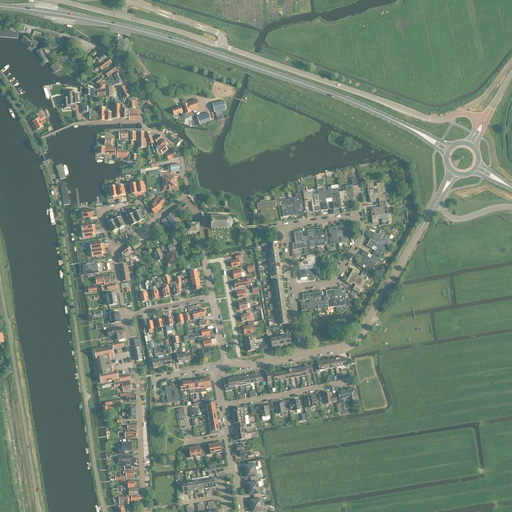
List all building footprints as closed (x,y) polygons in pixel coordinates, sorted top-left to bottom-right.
[(21,41),(35,48),(38,42),(33,39),(31,42),(28,40),(29,38),(24,36),(21,41)] [(36,51),(44,63),(48,61),(41,48),(36,51)] [(96,56),(91,60),(94,63),(96,62),(98,65),(100,64),(106,59),(103,55),(98,59),(96,56)] [(96,71),(101,68),(102,70),(112,63),(108,59),(99,66),(98,65),(94,68),(92,70),(90,71),(91,73),(94,72),(96,70),(96,71)] [(55,73),(60,69),(56,63),(50,66),(55,73)] [(105,72),(108,77),(117,70),(114,66),(105,72)] [(115,85),(118,83),(118,84),(123,81),(118,72),(111,76),(115,85)] [(124,86),(119,89),(119,90),(118,90),(120,93),(121,92),(124,99),(130,96),(124,86)] [(63,103),(63,109),(70,108),(70,105),(72,105),(72,104),(80,103),(79,93),(73,94),(72,91),(70,91),(70,90),(66,90),(66,96),(59,97),(60,104),(63,103)] [(180,106),(172,109),(174,115),(182,112),(185,111),(186,113),(190,112),(200,109),(196,99),(187,103),(186,101),(182,102),(183,106),(181,107),(180,106)] [(212,103),(214,112),(226,109),(224,101),(212,103)] [(111,109),(114,108),(114,118),(120,118),(120,104),(120,103),(111,103),(111,109)] [(90,120),(98,119),(97,111),(92,111),(92,109),(88,109),(88,106),(87,105),(83,105),(82,106),(82,111),(83,113),(87,112),(88,111),(90,111),(90,120)] [(129,111),(129,119),(129,120),(137,120),(137,111),(129,111)] [(197,117),(200,124),(211,120),(208,113),(197,117)] [(43,127),(40,121),(45,119),(43,114),(38,116),(39,118),(33,122),(37,130),(43,127)] [(72,127),(44,139),(46,145),(75,133),(72,127)] [(119,132),(119,141),(122,141),(122,143),(125,143),(125,141),(128,141),(128,132),(119,132)] [(144,132),(137,132),(137,148),(139,148),(146,147),(146,139),(144,139),(144,132)] [(154,142),(153,141),(150,133),(146,133),(149,145),(151,144),(154,152),(156,151),(154,142)] [(162,139),(159,135),(154,139),(155,140),(153,141),(154,142),(156,145),(158,144),(157,143),(162,139)] [(168,149),(165,147),(167,145),(163,140),(155,147),(158,154),(159,153),(159,152),(160,151),(163,154),(168,149)] [(169,152),(165,154),(169,160),(176,156),(173,150),(169,152)] [(179,163),(170,165),(170,167),(166,168),(167,170),(171,170),(171,172),(180,171),(179,163)] [(60,180),(66,178),(62,164),(56,166),(60,180)] [(171,175),(161,176),(162,191),(178,189),(176,177),(172,178),(171,175)] [(350,199),(354,198),(352,186),(358,186),(357,178),(351,179),(352,185),(346,186),(346,190),(339,191),(341,208),(349,207),(348,200),(351,200),(350,199)] [(60,183),(64,205),(70,204),(66,182),(60,183)] [(144,186),(144,182),(137,183),(139,195),(142,195),(141,192),(146,192),(145,186),(144,186)] [(367,183),(367,185),(368,195),(370,195),(385,193),(384,182),(376,183),(377,186),(373,187),(373,182),(367,183)] [(139,195),(137,183),(130,184),(130,188),(131,194),(135,193),(135,196),(139,195)] [(124,189),(123,185),(116,186),(118,198),(121,198),(121,195),(125,195),(124,189)] [(333,202),(333,209),(341,208),(339,191),(332,192),(331,187),(330,187),(330,185),(327,186),(328,187),(328,190),(328,193),(329,199),(335,198),(335,201),(333,202)] [(118,198),(116,186),(109,187),(110,191),(109,191),(110,197),(115,196),(115,199),(118,198)] [(313,212),(318,211),(320,211),(318,194),(308,195),(307,190),(303,191),(304,202),(311,201),(313,212)] [(325,199),(329,199),(328,193),(328,190),(325,191),(325,190),(318,191),(318,194),(320,211),(328,210),(327,203),(326,203),(325,199)] [(296,198),(288,199),(291,216),(298,215),(297,208),(300,207),(299,204),(302,203),(301,193),(295,194),(296,198)] [(369,203),(375,202),(375,199),(379,198),(379,204),(387,203),(385,193),(370,195),(371,202),(369,202),(369,203)] [(154,214),(162,207),(161,205),(165,202),(161,197),(160,198),(158,198),(157,198),(154,200),(156,202),(149,207),(154,214)] [(277,218),(276,210),(273,211),(273,207),(279,206),(277,198),(277,197),(274,197),(275,201),(267,202),(267,200),(259,201),(260,203),(257,203),(257,206),(257,207),(258,209),(257,209),(261,209),(261,214),(258,214),(259,220),(262,220),(262,218),(269,217),(270,219),(270,217),(277,216),(277,218)] [(282,210),(283,217),(291,216),(288,199),(280,200),(279,197),(277,198),(279,206),(279,210),(282,210)] [(388,213),(387,203),(379,204),(380,207),(370,208),(370,209),(372,208),(373,215),(371,216),(388,213)] [(144,219),(141,214),(144,213),(141,206),(138,207),(139,211),(133,213),(137,222),(144,219)] [(78,222),(88,220),(87,217),(93,216),(92,210),(82,211),(83,218),(78,219),(78,222)] [(118,229),(120,228),(120,230),(124,228),(123,227),(125,226),(122,221),(125,219),(122,212),(119,214),(120,217),(114,220),(118,229)] [(125,219),(128,218),(131,225),(137,222),(133,213),(126,217),(124,212),(122,212),(125,219)] [(162,222),(167,228),(168,228),(172,225),(173,227),(180,221),(175,214),(173,212),(166,217),(162,220),(163,221),(162,222)] [(372,223),(378,223),(378,220),(381,219),(382,225),(390,224),(388,213),(371,216),(373,216),(374,223),(372,223)] [(211,217),(211,220),(210,220),(210,221),(211,221),(211,224),(210,224),(210,225),(211,225),(211,228),(212,228),(212,229),(212,228),(214,228),(214,229),(215,229),(215,228),(218,228),(218,229),(218,228),(221,228),(221,229),(222,229),(222,228),(224,228),(224,229),(225,229),(225,228),(227,228),(227,229),(228,229),(228,228),(231,227),(231,228),(231,227),(232,224),(233,225),(233,224),(232,221),(233,221),(233,220),(232,220),(230,218),(231,218),(230,218),(227,217),(227,216),(227,217),(224,217),(224,216),(224,217),(221,217),(221,216),(221,217),(218,217),(218,216),(217,216),(217,217),(215,217),(215,216),(214,216),(214,217),(212,217),(212,216),(211,216),(211,217)] [(107,228),(109,227),(112,232),(113,231),(114,233),(118,231),(117,229),(118,229),(114,220),(108,223),(107,219),(104,221),(107,228)] [(82,224),(82,231),(83,231),(95,229),(95,226),(92,226),(91,222),(86,223),(86,224),(82,224)] [(199,223),(188,223),(188,232),(188,234),(190,234),(190,232),(199,232),(199,223)] [(177,244),(173,227),(172,225),(168,228),(172,245),(177,244)] [(344,231),(343,226),(336,227),(338,244),(348,242),(347,231),(344,231)] [(327,245),(338,244),(336,227),(328,228),(329,234),(331,234),(331,237),(327,238),(327,245)] [(95,229),(83,231),(84,238),(88,238),(94,237),(93,233),(95,232),(95,229)] [(323,234),(323,229),(315,230),(317,246),(327,245),(327,238),(326,234),(323,234)] [(315,230),(307,231),(308,236),(305,237),(306,241),(307,251),(308,254),(311,254),(310,251),(310,247),(317,246),(315,230)] [(371,239),(372,239),(385,247),(390,239),(389,238),(391,235),(386,232),(383,230),(379,231),(377,234),(374,233),(371,239)] [(303,237),(302,231),(294,233),(296,249),(305,248),(305,251),(307,251),(306,241),(305,237),(303,237)] [(380,256),(385,247),(372,239),(368,246),(367,246),(372,249),(373,246),(376,248),(374,253),(380,256)] [(95,242),(90,243),(91,250),(104,248),(103,245),(101,246),(100,241),(95,242)] [(262,246),(266,246),(267,252),(269,251),(269,252),(278,250),(277,244),(272,245),(271,242),(261,243),(262,246)] [(124,255),(126,257),(127,258),(127,257),(132,253),(129,250),(131,249),(127,245),(120,252),(123,256),(124,255)] [(152,253),(155,262),(158,261),(163,258),(167,267),(176,263),(174,260),(178,258),(174,247),(169,250),(170,252),(162,256),(159,249),(154,252),(152,253)] [(104,248),(91,250),(92,257),(97,256),(97,257),(103,256),(102,252),(104,251),(104,248)] [(369,254),(364,251),(365,252),(361,258),(360,257),(375,266),(380,256),(374,253),(370,258),(367,256),(369,254)] [(123,256),(120,252),(118,254),(120,263),(126,261),(126,263),(130,262),(130,266),(133,265),(132,262),(130,262),(129,257),(127,258),(126,257),(124,255),(123,256)] [(240,266),(239,264),(243,263),(241,254),(235,255),(236,259),(234,260),(230,261),(232,267),(240,266)] [(298,263),(299,270),(316,268),(314,254),(307,255),(307,259),(303,259),(304,262),(298,263)] [(364,269),(363,271),(369,275),(375,266),(360,257),(361,258),(357,265),(356,264),(364,269)] [(101,263),(82,266),(84,275),(92,273),(93,275),(97,275),(96,272),(102,271),(101,263)] [(301,281),(319,278),(319,275),(317,276),(316,268),(299,270),(300,278),(301,278),(301,281)] [(279,279),(278,276),(281,276),(280,269),(272,270),(273,276),(271,276),(271,280),(279,279)] [(363,271),(360,276),(357,275),(358,272),(353,269),(354,270),(351,276),(349,275),(364,284),(366,281),(367,281),(368,279),(368,278),(368,277),(373,279),(374,277),(369,275),(363,271)] [(241,270),(232,271),(234,278),(242,277),(241,273),(244,273),(243,270),(241,270)] [(359,293),(364,284),(349,275),(349,276),(351,276),(347,283),(346,282),(345,282),(351,285),(352,283),(355,284),(352,290),(359,293)] [(104,283),(104,285),(104,286),(107,285),(111,285),(111,284),(113,284),(112,281),(111,281),(110,277),(104,278),(103,277),(95,278),(96,285),(104,283)] [(248,285),(247,283),(251,282),(250,277),(242,279),(242,281),(234,282),(236,288),(244,286),(248,285)] [(180,285),(173,287),(174,295),(181,294),(180,290),(180,289),(180,285)] [(158,290),(155,291),(154,287),(150,287),(152,300),(159,298),(158,296),(159,295),(159,294),(158,290)] [(169,288),(162,289),(163,297),(170,296),(169,292),(170,292),(169,288)] [(334,290),(336,307),(346,305),(345,298),(345,292),(342,293),(341,289),(341,290),(334,291),(334,290)] [(245,295),(248,295),(247,290),(244,291),(244,290),(236,292),(238,299),(246,297),(245,295)] [(330,300),(324,301),(325,308),(336,307),(334,290),(333,290),(334,291),(327,292),(326,291),(327,297),(330,296),(330,300)] [(147,292),(140,294),(142,302),(148,301),(147,297),(148,297),(147,292)] [(319,302),(318,298),(321,298),(320,292),(320,293),(313,294),(313,293),(315,309),(325,308),(324,301),(319,302)] [(302,311),(315,309),(313,293),(313,294),(306,295),(306,293),(305,293),(305,294),(302,294),(303,300),(309,299),(310,303),(301,304),(302,311)] [(116,294),(107,295),(109,306),(118,305),(116,294)] [(248,309),(247,304),(250,303),(249,302),(250,302),(250,299),(249,299),(246,300),(246,301),(238,303),(240,310),(248,309)] [(249,314),(251,313),(250,310),(246,311),(247,314),(241,315),(242,322),(250,321),(249,314)] [(254,328),(254,325),(253,322),(248,323),(248,326),(243,327),(244,334),(253,333),(252,329),(254,328)] [(121,327),(107,330),(109,337),(113,336),(114,341),(122,339),(121,335),(122,335),(121,327)] [(198,337),(202,336),(210,334),(209,329),(201,331),(200,328),(195,329),(196,334),(197,334),(198,337)] [(268,341),(269,346),(272,345),(272,347),(278,346),(277,337),(271,339),(270,337),(267,338),(268,341)] [(262,349),(265,348),(264,342),(263,342),(261,343),(246,345),(248,351),(255,350),(254,347),(261,346),(262,349)] [(136,361),(142,360),(141,355),(142,355),(142,353),(141,353),(140,351),(143,351),(141,344),(134,346),(134,349),(136,361)] [(100,374),(101,383),(108,381),(108,382),(112,381),(112,380),(113,380),(114,382),(118,381),(117,379),(118,379),(117,371),(115,371),(114,365),(118,364),(117,361),(113,362),(112,356),(113,355),(112,347),(111,347),(110,345),(106,345),(107,348),(105,348),(101,349),(95,351),(96,359),(98,358),(99,363),(98,363),(99,369),(100,369),(101,374),(100,374)] [(208,357),(214,355),(213,348),(202,350),(202,349),(199,350),(200,356),(203,356),(204,358),(208,357)] [(349,368),(348,360),(345,360),(344,357),(342,358),(342,356),(338,357),(339,358),(341,368),(341,370),(349,368)] [(315,366),(316,372),(319,372),(319,371),(325,370),(323,361),(323,360),(319,361),(319,362),(317,362),(318,365),(315,366)] [(306,374),(307,374),(313,373),(312,365),(307,365),(307,363),(304,364),(305,367),(306,374)] [(273,373),(273,370),(270,370),(270,373),(266,373),(268,382),(274,381),(275,381),(273,373)] [(254,373),(256,383),(261,381),(261,383),(262,382),(263,385),(266,385),(265,382),(263,376),(260,376),(260,373),(258,374),(258,372),(254,373)] [(224,383),(225,391),(231,390),(232,387),(235,387),(233,377),(229,378),(230,379),(227,379),(228,382),(224,383)] [(214,387),(213,381),(210,382),(210,379),(210,378),(204,379),(206,389),(214,387)] [(121,381),(114,383),(114,384),(111,384),(102,386),(102,388),(112,386),(112,388),(115,388),(120,387),(122,386),(124,392),(131,390),(130,388),(131,387),(130,381),(122,383),(121,381)] [(181,392),(190,391),(188,381),(182,382),(183,382),(183,384),(180,385),(181,392)] [(167,399),(167,403),(179,402),(177,385),(165,387),(166,392),(164,393),(164,395),(166,394),(167,397),(167,398),(167,399)] [(340,404),(341,407),(343,406),(343,403),(345,403),(344,398),(349,397),(351,405),(356,404),(354,396),(355,396),(353,388),(337,391),(340,404)] [(332,396),(331,393),(323,394),(323,395),(319,396),(320,403),(324,402),(324,405),(337,402),(336,395),(332,396)] [(304,397),(306,407),(309,406),(309,408),(317,406),(316,403),(319,403),(318,397),(315,398),(315,397),(308,399),(307,397),(304,397)] [(290,413),(289,410),(287,400),(283,401),(283,403),(276,405),(277,414),(285,412),(285,414),(290,413)] [(288,400),(290,410),(293,409),(294,411),(301,409),(299,400),(292,402),(292,400),(288,400)] [(260,408),(262,417),(262,420),(264,421),(269,420),(270,418),(269,415),(269,411),(273,410),(272,405),(272,403),(267,404),(267,406),(260,408)] [(136,405),(126,406),(126,412),(123,412),(123,416),(126,416),(127,420),(136,419),(136,405)] [(231,415),(232,418),(245,416),(244,410),(244,407),(234,409),(235,412),(232,412),(232,414),(231,415)] [(237,423),(237,426),(246,424),(246,421),(245,416),(232,418),(232,422),(234,421),(234,424),(237,423)] [(210,435),(216,433),(218,433),(217,430),(219,430),(218,424),(209,426),(210,435)] [(247,424),(246,424),(237,426),(238,429),(235,429),(235,432),(234,432),(235,435),(244,434),(246,433),(246,428),(248,428),(247,424)] [(245,439),(244,434),(235,435),(235,439),(236,439),(237,441),(240,440),(240,443),(247,442),(246,439),(245,439)] [(124,451),(132,450),(131,443),(121,443),(122,448),(118,448),(118,454),(125,454),(124,451)] [(220,443),(214,444),(216,453),(224,452),(223,443),(220,444),(220,443)] [(207,455),(216,453),(214,444),(208,445),(209,445),(206,446),(207,455)] [(248,456),(248,459),(255,458),(254,453),(251,453),(250,448),(244,449),(243,444),(236,445),(238,452),(240,452),(241,457),(248,456)] [(200,446),(195,447),(196,457),(205,455),(203,446),(200,447),(200,446)] [(188,458),(196,457),(195,447),(189,448),(190,451),(186,452),(188,458)] [(122,464),(123,467),(124,467),(125,470),(132,470),(132,466),(133,466),(133,459),(130,459),(130,455),(119,456),(119,461),(121,461),(121,463),(122,464)] [(245,469),(246,472),(256,470),(255,467),(258,467),(257,461),(249,462),(250,465),(245,466),(245,467),(244,467),(244,469),(245,469)] [(251,477),(252,480),(258,479),(258,475),(256,476),(256,470),(246,472),(246,474),(245,475),(246,477),(247,478),(251,477)] [(130,478),(134,478),(134,471),(123,472),(123,475),(124,477),(120,478),(120,476),(115,476),(115,480),(121,480),(124,480),(126,480),(126,479),(130,479),(130,478)] [(214,478),(209,479),(211,491),(212,491),(212,488),(216,487),(216,486),(217,485),(217,483),(216,482),(215,482),(214,478)] [(248,487),(249,489),(258,487),(258,482),(259,482),(258,479),(252,480),(252,482),(248,483),(248,484),(247,484),(247,487),(248,487)] [(126,484),(128,484),(128,488),(134,488),(134,481),(127,481),(127,480),(126,480),(124,480),(121,480),(121,482),(124,482),(124,484),(126,484)] [(187,492),(188,495),(189,494),(187,482),(182,483),(182,488),(181,489),(181,491),(182,492),(183,491),(183,493),(187,492)] [(254,494),(255,497),(261,496),(261,493),(259,493),(258,487),(249,489),(249,492),(248,492),(249,494),(250,495),(254,494)] [(130,498),(131,498),(132,503),(135,503),(135,501),(140,501),(140,495),(138,496),(138,495),(130,496),(130,498)] [(130,499),(130,498),(130,496),(129,496),(127,496),(119,497),(120,504),(130,504),(130,499)] [(255,500),(251,501),(251,502),(250,502),(250,504),(251,504),(252,506),(261,505),(264,504),(263,498),(262,499),(261,496),(255,497),(255,500)]
